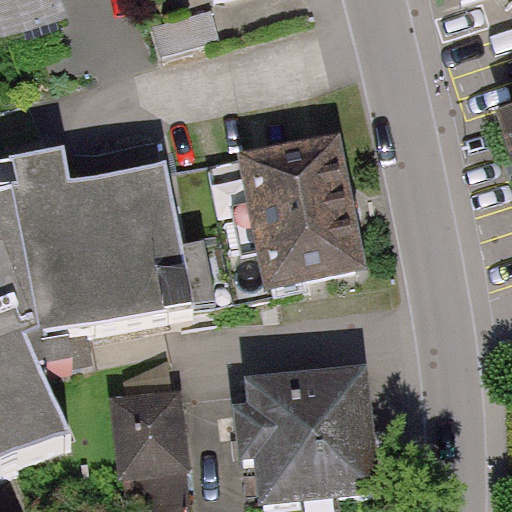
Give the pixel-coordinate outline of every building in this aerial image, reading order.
[(0,0),(0,59),(71,38),(59,0),(0,0)] [(453,0),(457,11),(491,0),(453,0)] [(511,11),(511,134),(492,141),(511,201),(511,2),(509,4),(511,11)] [(161,146),(73,159),(77,184),(165,171),(161,146)] [(332,163),(248,181),(274,306),(359,288),(332,163)] [(0,511),(0,491),(73,460),(32,360),(57,350),(217,325),(188,171),(7,202),(9,214),(0,217),(0,511)] [(376,511),(366,392),(247,402),(256,511),(376,511)] [(192,511),(187,412),(120,415),(124,495),(163,494),(163,511),(192,511)]
